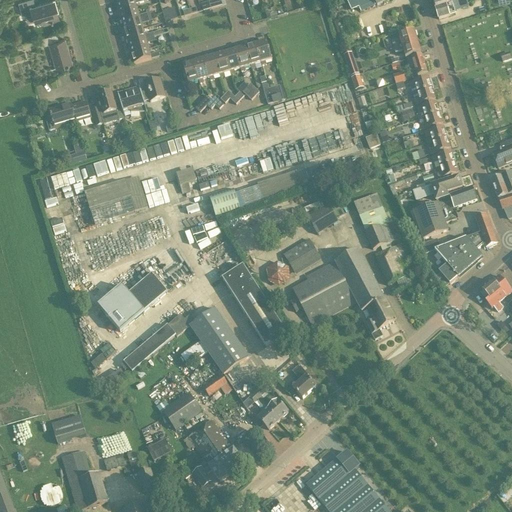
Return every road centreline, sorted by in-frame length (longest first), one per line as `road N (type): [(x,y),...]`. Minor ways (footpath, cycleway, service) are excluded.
road 1 (tertiary): [(232,511),(447,314)]
road 2 (residential): [(511,238),(499,225),(427,0)]
road 3 (residential): [(126,75),(239,35),(231,0)]
